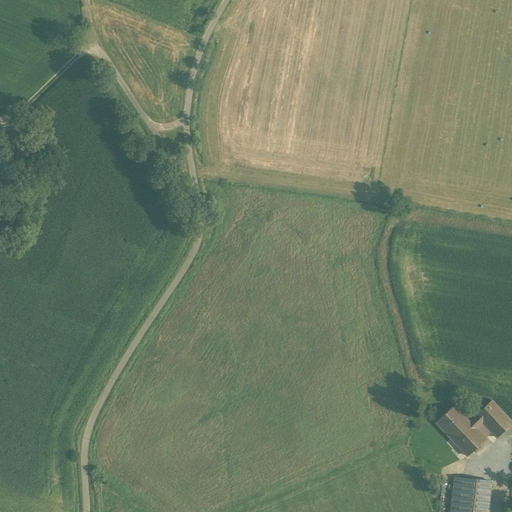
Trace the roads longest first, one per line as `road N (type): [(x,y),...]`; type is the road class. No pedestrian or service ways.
road 1 (unclassified): [(226,0),(197,60),(187,122),(195,246),(93,415),(83,457),(85,511)]
road 2 (track): [(187,122),(158,131),(93,41),(85,0)]
